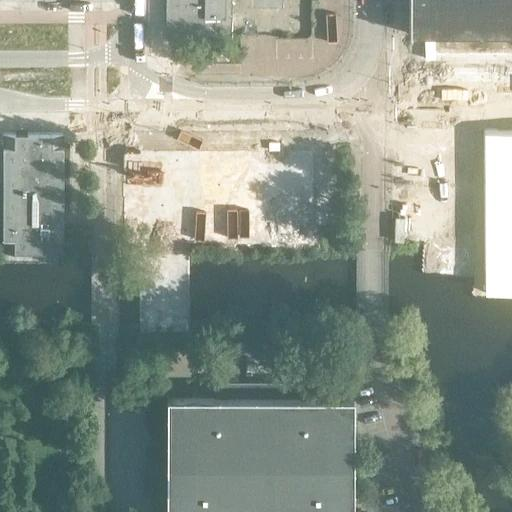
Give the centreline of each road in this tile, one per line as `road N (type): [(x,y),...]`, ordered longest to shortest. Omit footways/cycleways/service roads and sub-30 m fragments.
road 1 (unknown): [(100,323),(101,103)]
road 2 (unclassified): [(368,358),(174,356)]
road 3 (unclassified): [(409,511),(368,358)]
